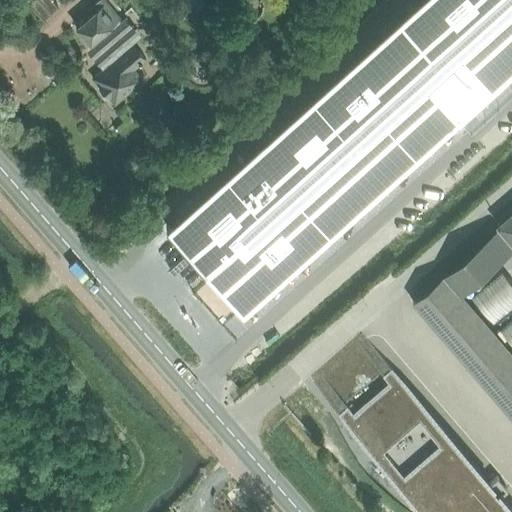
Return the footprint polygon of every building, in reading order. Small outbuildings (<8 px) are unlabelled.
[(93,14),(76,27),(91,45),(88,47),(104,66),(92,77),(114,103),(141,79),(132,68),(144,57),(132,43),(141,36),(126,18),(123,21),(104,0),(100,0),(89,9),(91,12),(93,14)] [(511,0),(415,0),(166,224),(167,225),(171,222),(245,304),(241,308),(242,309),(511,64),(511,0)] [(511,212),(496,227),(498,229),(511,245),(511,212)] [(511,245),(498,229),(443,276),(462,298),(495,269),(511,254),(511,245)] [(511,304),(511,288),(498,272),(471,296),(493,321),(511,304)] [(443,276),(414,303),(463,360),(511,417),(511,356),(462,298),(443,276)] [(511,318),(500,329),(511,343),(511,318)] [(340,414),(339,415),(422,511),(511,511),(511,508),(501,497),(508,491),(498,478),(491,484),(391,370),(389,371),(384,375),(382,377),(393,389),(358,420),(347,408),(345,409),(340,414)]
